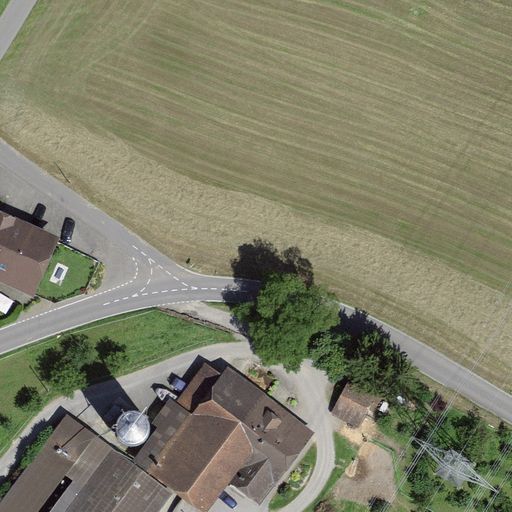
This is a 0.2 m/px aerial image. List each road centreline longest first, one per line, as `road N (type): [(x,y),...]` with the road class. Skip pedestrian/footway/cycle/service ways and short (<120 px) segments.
road 1 (unclassified): [(165,291),(250,291),(331,311),(511,411)]
road 2 (unknown): [(0,468),(66,403),(194,358),(232,350),(269,356),(303,376),(320,398)]
road 3 (unclassified): [(165,291),(148,257),(0,150)]
road 4 (unclassified): [(0,342),(165,291)]
